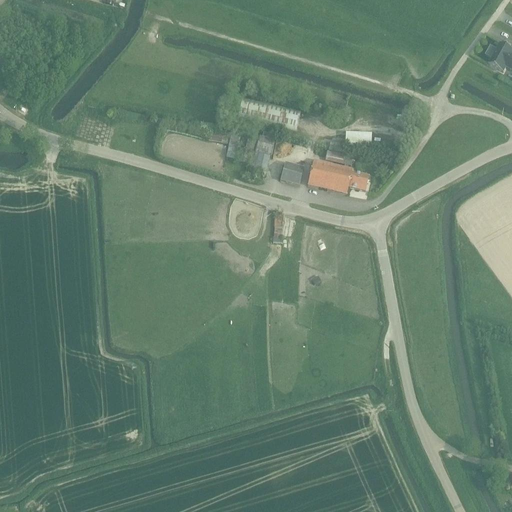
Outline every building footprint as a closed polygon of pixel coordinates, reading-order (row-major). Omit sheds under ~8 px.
[(511,50),(500,44),(497,50),(490,46),(485,56),(491,59),(488,65),(503,73),(506,68),(511,71),(511,50)] [(301,110),(243,97),(238,120),(296,133),(301,110)] [(240,153),(239,163),(247,165),(249,154),(251,155),(248,169),(266,173),(275,135),(260,132),(258,142),(247,140),(244,153),(240,153)] [(240,139),(210,133),(208,141),(229,145),(226,158),(236,160),(240,139)] [(371,148),(372,134),(346,133),(345,147),(371,148)] [(352,171),(324,164),(313,162),(307,187),(346,196),(348,189),(365,193),(368,178),(351,174),(352,171)] [(285,164),(279,181),(298,187),(303,170),(285,164)] [(283,222),(275,221),(273,242),(281,242),(283,222)]
